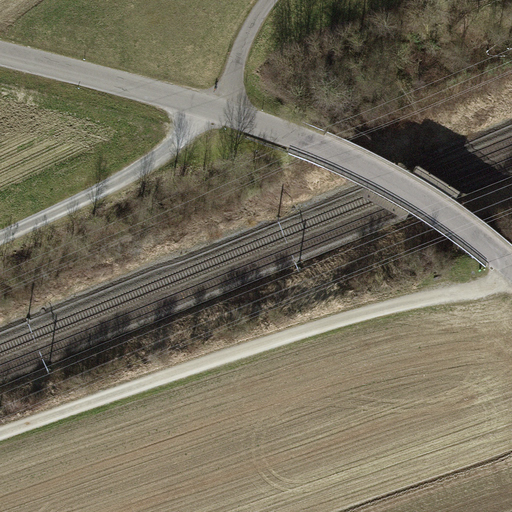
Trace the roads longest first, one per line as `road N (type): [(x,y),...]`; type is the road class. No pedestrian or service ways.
road 1 (unclassified): [(0,54),(216,109),(302,141),(413,195),(511,265)]
road 2 (track): [(0,439),(372,315),(511,280)]
road 3 (track): [(270,0),(216,109),(125,178),(0,238)]
